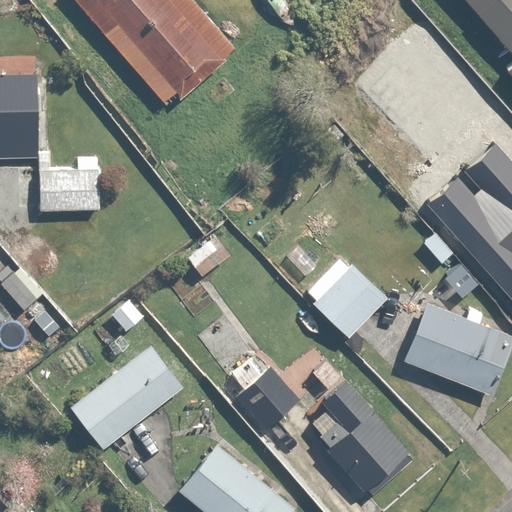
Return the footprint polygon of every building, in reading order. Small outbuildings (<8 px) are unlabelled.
[(231,42),(193,0),(73,0),(163,102),(231,42)] [(500,65),(511,79),(511,0),(460,0),(511,56),(500,65)] [(29,67),(0,67),(0,150),(33,149),(29,67)] [(511,134),(487,106),(441,146),(477,186),(511,156),(511,134)] [(39,147),(39,206),(100,207),(100,149),(72,149),(71,162),(48,162),(48,147),(39,147)] [(429,223),(416,235),(437,259),(450,247),(429,223)] [(511,225),(490,245),(511,270),(511,225)] [(184,249),(199,269),(226,249),(211,229),(184,249)] [(383,292),(335,248),(295,292),(343,336),(383,292)] [(511,327),(511,324),(421,288),(395,354),(487,390),(511,327)] [(66,396),(100,442),(179,383),(145,337),(66,396)] [(265,361),(263,359),(231,393),(264,426),(297,393),(265,361)] [(410,451),(340,372),(317,393),(335,414),(317,430),(369,488),(410,451)] [(205,438),(168,484),(203,511),(283,511),(289,504),(205,438)]
